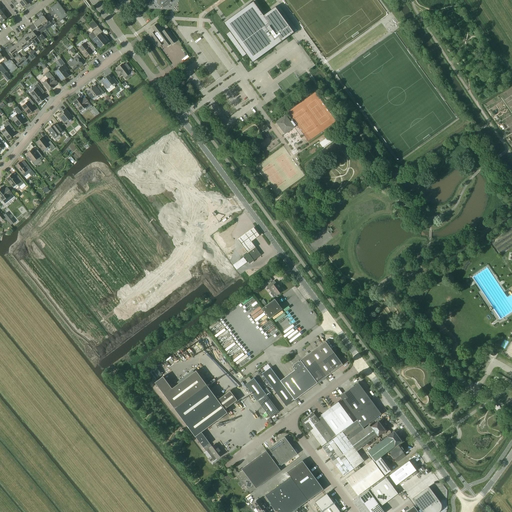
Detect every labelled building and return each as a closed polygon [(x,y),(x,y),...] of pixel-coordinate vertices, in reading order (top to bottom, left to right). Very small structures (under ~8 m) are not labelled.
[(27,4),(24,0),(21,0),(18,3),(22,8),(24,6),(26,9),(30,5),(29,3),(27,4)] [(254,2),(224,23),(230,31),(226,34),(243,57),(247,54),(253,63),(256,60),(274,47),(286,39),(291,35),(293,34),(295,32),(298,30),(279,5),(276,6),(273,8),(264,15),(254,2)] [(58,3),(51,8),(48,10),(52,16),(55,14),(60,20),(67,15),(58,3)] [(43,16),(38,20),(44,28),(49,24),(52,22),(47,16),(44,18),(43,16)] [(38,20),(33,23),(36,28),(34,29),(40,37),(42,39),(44,38),(40,32),(39,32),(39,31),(44,28),(38,20)] [(156,24),(152,27),(154,31),(149,35),(158,47),(163,43),(166,47),(170,44),(171,45),(175,41),(166,29),(162,32),(156,24)] [(89,35),(94,42),(95,42),(100,48),(106,42),(101,36),(103,34),(100,30),(98,28),(92,32),(89,35)] [(32,32),(27,35),(31,41),(33,43),(34,44),(36,43),(33,39),(36,37),(38,39),(40,37),(34,29),(32,31),(32,32)] [(24,38),(22,39),(26,44),(28,47),(33,43),(31,41),(27,35),(26,34),(24,36),(23,37),(24,38)] [(19,41),(18,42),(22,48),(23,50),(28,47),(26,44),(22,39),(22,38),(18,40),(19,41)] [(89,41),(85,44),(84,43),(78,48),(85,57),(92,52),(90,49),(93,47),(89,41)] [(18,42),(13,46),(17,52),(21,48),(23,50),(22,48),(18,42)] [(9,48),(5,50),(6,51),(8,54),(12,59),(14,58),(12,55),(17,52),(13,46),(12,45),(9,48)] [(82,65),(80,62),(82,60),(78,54),(73,58),(74,59),(68,64),(74,71),(82,65)] [(24,61),(22,58),(15,64),(18,67),(24,61)] [(129,73),(128,71),(130,69),(126,63),(123,65),(122,64),(117,68),(118,69),(115,71),(119,76),(122,74),(124,77),(129,73)] [(68,70),(64,65),(54,72),(61,81),(68,75),(65,72),(68,70)] [(44,75),(47,79),(42,83),(48,91),(54,86),(53,86),(57,83),(53,77),(48,71),(44,75)] [(3,74),(2,74),(7,81),(11,78),(9,76),(6,72),(3,74)] [(108,87),(111,84),(113,86),(117,83),(113,77),(110,79),(108,76),(100,81),(103,85),(106,83),(108,87)] [(44,98),(40,93),(43,91),(37,83),(34,86),(35,88),(30,93),(38,103),(44,98)] [(92,99),(97,95),(98,95),(100,96),(104,93),(98,86),(96,88),(94,86),(86,92),(92,99)] [(82,101),(79,97),(73,102),(77,107),(76,108),(79,111),(80,110),(80,111),(85,107),(86,109),(91,105),(89,103),(85,98),(82,101)] [(27,101),(22,106),(28,114),(34,110),(31,106),(34,104),(32,102),(29,98),(26,100),(27,101)] [(14,110),(17,114),(12,118),(18,127),(24,122),(19,115),(21,112),(17,107),(14,110)] [(71,116),(65,108),(62,111),(64,112),(59,116),(64,123),(69,120),(68,118),(71,116)] [(277,122),(278,123),(285,133),(294,127),(286,116),(277,122)] [(14,135),(13,133),(15,131),(7,121),(3,124),(6,127),(1,131),(7,140),(14,135)] [(47,130),(53,137),(56,135),(57,137),(63,132),(58,125),(57,123),(54,125),(54,124),(47,130)] [(42,150),(48,145),(52,150),(55,147),(50,141),(47,144),(42,137),(36,142),(42,150)] [(42,156),(37,150),(34,152),(32,149),(26,154),(28,156),(26,158),(29,162),(31,160),(32,162),(34,160),(35,161),(36,161),(42,156)] [(15,165),(22,174),(24,177),(29,173),(32,171),(24,160),(21,163),(20,162),(15,165)] [(13,187),(17,184),(19,187),(24,183),(20,178),(17,180),(12,174),(6,178),(13,187)] [(3,190),(1,187),(0,188),(0,198),(1,201),(2,200),(5,204),(14,197),(12,194),(11,192),(8,189),(7,187),(3,190)] [(5,213),(3,216),(10,225),(13,223),(5,213)] [(259,235),(254,227),(238,239),(247,252),(248,252),(255,247),(251,241),(259,235)] [(254,260),(261,255),(255,247),(248,252),(247,252),(244,255),(245,257),(249,262),(250,264),(254,261),(254,260)] [(234,265),(238,270),(249,262),(245,257),(234,265)] [(280,285),(278,282),(276,283),(274,280),(267,286),(271,292),(273,290),(277,295),(284,290),(280,285)] [(283,309),(281,307),(275,299),(263,308),(270,318),(283,309)] [(343,364),(326,341),(301,359),(318,383),(343,364)] [(295,370),(280,381),(294,400),(317,383),(301,360),(299,361),(297,362),(295,363),(296,364),(293,366),(292,366),(295,370)] [(157,367),(149,373),(154,381),(162,375),(157,367)] [(286,406),(294,400),(280,381),(271,367),(262,374),(273,389),(270,391),(273,395),(277,393),(286,406)] [(186,423),(206,409),(218,400),(196,371),(172,388),(163,376),(155,382),(186,423)] [(266,394),(254,378),(246,384),(258,400),(266,394)] [(340,396),(357,419),(363,427),(381,414),(358,383),(340,396)] [(218,400),(225,409),(237,400),(230,391),(218,400)] [(271,418),(279,411),(267,395),(258,401),(271,418)] [(195,437),(204,448),(211,444),(202,432),(228,413),(225,409),(218,400),(206,409),(186,423),(195,437)] [(329,409),(344,429),(345,429),(354,422),(338,402),(329,409)] [(322,416),(318,419),(332,438),(336,435),(344,429),(329,409),(321,415),(322,416)] [(322,446),(332,438),(318,419),(315,415),(304,422),(322,446)] [(357,419),(354,422),(345,429),(346,429),(343,431),(349,440),(364,428),(363,427),(357,419)] [(385,431),(378,421),(371,426),(378,436),(385,431)] [(364,428),(349,440),(357,451),(378,436),(371,426),(370,425),(364,428)] [(349,440),(343,431),(322,447),(344,476),(364,461),(357,451),(349,440)] [(394,431),(391,433),(368,452),(375,462),(395,447),(402,441),(394,431)] [(178,437),(174,435),(172,441),(178,444),(180,440),(178,439),(178,437)] [(285,436),(269,448),(281,465),(297,453),(285,436)] [(211,444),(204,448),(206,451),(209,448),(211,451),(210,452),(210,453),(210,454),(211,455),(212,455),(213,455),(214,455),(217,459),(224,454),(216,443),(212,446),(211,444)] [(406,456),(399,445),(389,452),(397,462),(406,456)] [(266,450),(242,468),(257,488),(281,470),(266,450)] [(382,457),(376,461),(382,470),(386,475),(392,471),(382,457)] [(266,495),(278,511),(292,511),(324,489),(303,460),(287,472),(291,476),(266,495)] [(358,495),(384,476),(372,460),(346,479),(358,495)] [(409,460),(389,475),(396,485),(417,470),(409,460)] [(238,472),(235,474),(241,481),(242,479),(249,489),(247,490),(249,493),(256,488),(242,469),(240,470),(241,471),(238,473),(238,472)] [(386,477),(370,489),(382,505),(398,493),(386,477)] [(413,499),(422,511),(439,511),(440,511),(441,511),(441,510),(442,508),(442,507),(442,506),(442,505),(441,504),(441,503),(440,502),(429,486),(413,499)] [(368,491),(359,498),(369,511),(370,511),(385,511),(368,491)] [(316,502),(322,511),(340,511),(327,494),(316,502)] [(259,511),(269,511),(268,511),(266,508),(266,507),(259,498),(253,503),(253,504),(253,505),(252,506),(254,508),(255,508),(256,508),(259,511)]
